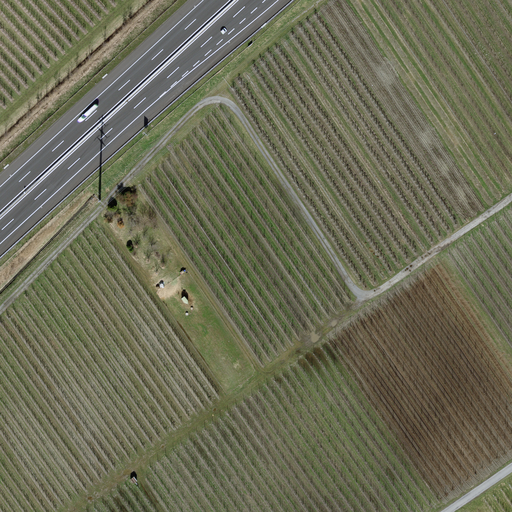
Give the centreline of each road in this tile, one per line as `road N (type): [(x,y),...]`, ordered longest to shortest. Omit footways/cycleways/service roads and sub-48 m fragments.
road 1 (track): [(511,195),(376,290),(362,291),(231,105),(200,105),(0,311)]
road 2 (motorway): [(0,231),(252,0)]
road 3 (motorway): [(216,0),(0,198)]
